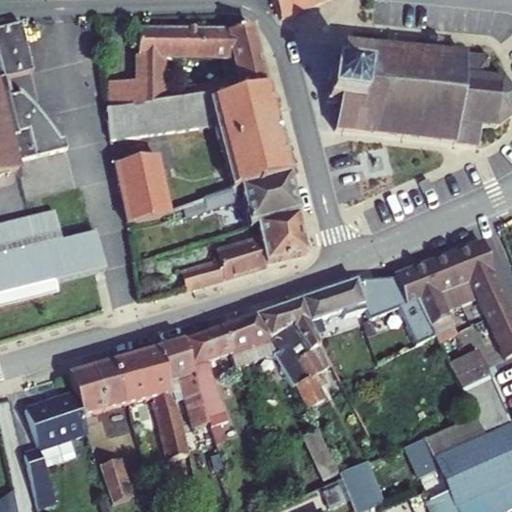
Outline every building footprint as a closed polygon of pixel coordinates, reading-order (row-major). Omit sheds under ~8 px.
[(277,0),(286,22),(300,15),(332,0),(277,0)] [(460,17),(432,17),(432,31),(459,31),(460,17)] [(26,20),(0,26),(0,175),(26,169),(24,161),(75,148),(72,137),(68,138),(68,135),(67,131),(66,128),(65,126),(64,123),(60,116),(57,111),(54,108),(53,107),(52,105),(47,101),(42,97),(36,93),(30,91),(27,89),(15,93),(11,75),(39,67),(26,20)] [(173,88),(172,70),(143,72),(145,102),(212,90),(214,96),(272,84),(256,22),(233,28),(143,27),(143,52),(143,55),(171,55),(239,55),(243,72),(173,88)] [(447,38),(434,37),(433,51),(353,41),(349,70),(338,68),(334,98),(346,99),(342,130),(483,145),(485,125),(503,127),(511,119),(511,86),(505,79),(491,77),(493,58),(445,52),(447,38)] [(143,59),(143,52),(114,52),(113,107),(145,102),(143,72),(143,59)] [(171,55),(143,55),(143,59),(143,72),(172,70),(171,55)] [(282,126),(272,84),(214,96),(212,90),(145,102),(113,107),(118,137),(222,122),(226,139),(282,126)] [(292,170),(282,126),(226,139),(236,183),(292,170)] [(163,153),(122,162),(132,222),(174,215),(165,165),(163,153)] [(182,162),(165,165),(174,215),(180,212),(190,207),(182,162)] [(302,212),(292,170),(236,183),(221,191),(190,207),(180,212),(185,222),(244,194),(251,224),(261,220),(302,212)] [(312,253),(302,212),(261,220),(267,243),(228,250),(230,257),(183,269),(189,291),(236,279),(272,270),(271,265),(312,253)] [(35,220),(0,228),(0,260),(43,250),(35,220)] [(0,306),(59,291),(57,282),(109,268),(101,235),(43,250),(0,260),(0,306)] [(483,244),(401,278),(411,305),(422,302),(440,338),(444,345),(461,337),(449,314),(480,300),(511,356),(511,297),(487,245),(483,244)] [(401,278),(362,279),(377,308),(411,305),(401,278)] [(362,279),(307,299),(319,323),(332,318),(351,310),(353,316),(371,309),(375,317),(405,307),(411,305),(377,308),(362,279)] [(307,299),(261,316),(272,338),(303,324),(314,346),(316,351),(300,359),(303,363),(309,375),(297,381),(314,413),(322,408),(320,404),(326,401),(325,396),(328,395),(320,379),(343,369),(340,364),(325,335),(319,323),(307,299)] [(424,346),(440,338),(422,302),(411,305),(405,307),(424,346)] [(261,316),(223,328),(234,353),(240,365),(274,351),(284,359),(286,358),(297,381),(309,375),(303,363),(300,359),(316,351),(314,346),(303,324),(272,338),(261,316)] [(334,325),(332,318),(319,323),(325,335),(333,330),(334,325)] [(223,328),(186,340),(213,421),(221,442),(231,438),(226,421),(234,418),(215,360),(234,353),(223,328)] [(186,340),(164,347),(174,382),(176,390),(181,389),(184,388),(196,426),(213,421),(186,340)] [(164,347),(117,362),(132,404),(159,396),(165,429),(187,424),(181,389),(176,390),(174,382),(164,347)] [(346,361),(340,364),(343,369),(348,367),(346,361)] [(117,362),(98,368),(76,375),(77,376),(81,390),(88,416),(112,410),(132,404),(117,362)] [(456,371),(466,392),(483,383),(480,377),(473,362),(456,371)] [(483,383),(466,392),(481,420),(487,433),(511,487),(511,417),(490,371),(480,377),(483,383)] [(81,390),(33,404),(41,439),(23,444),(33,498),(56,492),(47,460),(43,445),(73,437),(93,431),(88,416),(81,390)] [(511,511),(511,487),(487,433),(481,420),(433,438),(444,464),(465,511),(511,511)] [(193,454),(187,424),(165,429),(171,459),(193,454)] [(321,426),(308,432),(329,475),(343,468),(321,426)] [(73,437),(43,445),(47,460),(77,451),(73,437)] [(423,438),(406,444),(425,496),(442,490),(423,438)] [(198,475),(193,454),(171,459),(175,480),(189,477),(198,475)] [(227,461),(217,463),(219,470),(229,468),(227,461)] [(372,462),(342,470),(353,511),(355,511),(383,504),(372,462)] [(123,463),(104,469),(115,506),(135,502),(123,463)] [(0,511),(17,511),(11,480),(0,494),(0,511)] [(345,498),(338,483),(323,490),(330,505),(345,498)]
